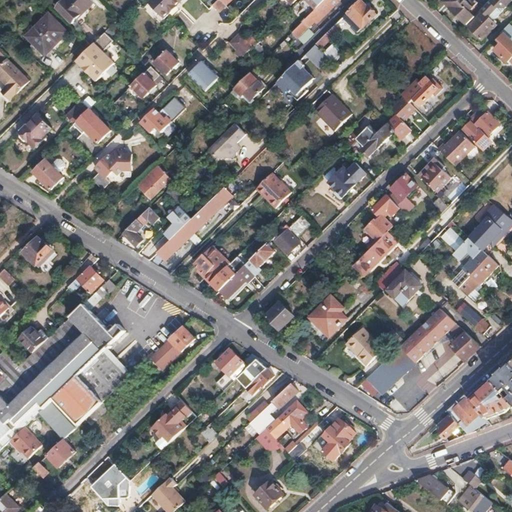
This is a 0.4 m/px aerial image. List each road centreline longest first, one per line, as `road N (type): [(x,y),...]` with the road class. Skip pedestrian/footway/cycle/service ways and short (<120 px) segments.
road 1 (unclassified): [(491,81),(234,328)]
road 2 (residential): [(234,328),(0,179)]
road 3 (unclassified): [(234,328),(43,511)]
road 4 (unknown): [(241,170),(410,3)]
road 5 (residential): [(407,434),(234,328)]
road 6 (unknown): [(399,256),(511,140)]
road 7 (secondary): [(511,342),(407,434)]
